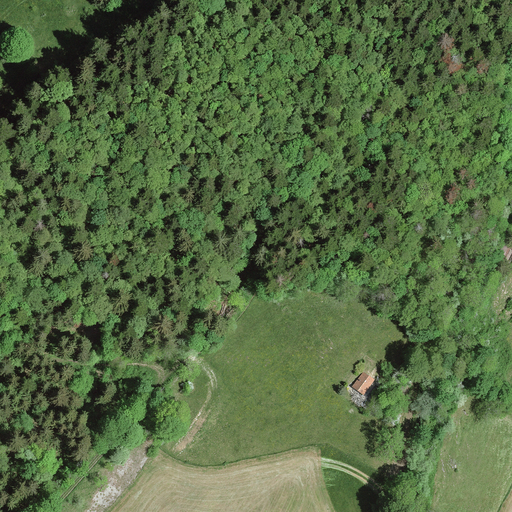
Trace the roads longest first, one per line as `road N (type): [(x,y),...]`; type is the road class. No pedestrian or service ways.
road 1 (track): [(184,357),(46,511)]
road 2 (track): [(177,448),(216,387),(203,362),(184,357)]
